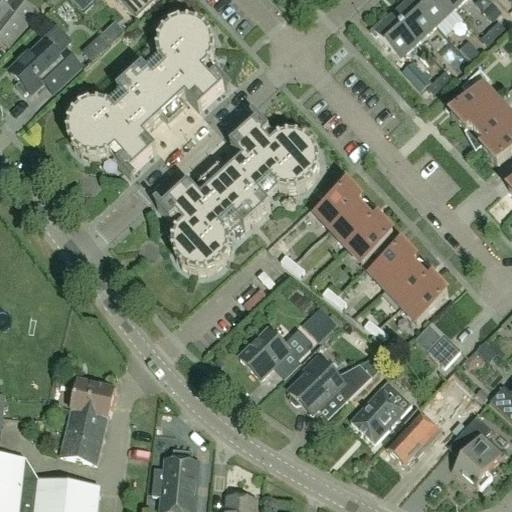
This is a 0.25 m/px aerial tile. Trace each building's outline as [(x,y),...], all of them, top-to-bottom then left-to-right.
[(0,0),(0,44),(9,51),(16,42),(35,17),(15,2),(7,13),(0,8),(0,0)] [(119,0),(117,2),(135,23),(157,2),(155,0),(119,0)] [(440,0),(412,0),(410,2),(436,31),(454,15),(440,0)] [(440,0),(454,15),(469,0),(440,0)] [(436,31),(410,2),(393,18),(419,47),(436,31)] [(492,7),(484,15),(493,24),(501,16),(492,7)] [(419,47),(393,18),(384,26),(382,24),(370,35),(376,42),(379,39),(401,63),(419,47)] [(101,164),(100,163),(104,163),(107,162),(107,163),(109,162),(109,161),(111,159),(114,158),(113,158),(116,155),(124,163),(118,169),(131,183),(134,181),(131,178),(154,157),(157,155),(144,140),(186,102),(199,116),(203,113),(202,113),(225,92),(227,95),(231,92),(217,79),(211,84),(203,76),(206,73),(208,71),(209,69),(210,69),(211,67),(210,67),(212,64),(213,61),(214,61),(214,59),(213,59),(213,55),(213,51),(214,51),(214,49),(213,49),(212,46),(211,43),(212,42),(211,40),(210,41),(208,38),(205,35),(206,34),(205,33),(204,34),(201,32),(199,30),(199,29),(197,28),(197,29),(193,28),(189,27),(190,26),(187,26),(187,27),(184,27),(181,27),(181,26),(179,27),(179,28),(175,29),(172,31),(171,29),(170,31),(170,32),(168,34),(166,36),(165,35),(163,37),(164,38),(162,41),(161,44),(159,44),(159,46),(160,46),(159,49),(159,53),(157,53),(157,55),(159,55),(159,58),(160,62),(159,63),(159,65),(161,64),(162,67),(164,70),(166,73),(154,83),(143,71),(117,95),(128,107),(117,118),(114,116),(112,113),(109,112),(109,111),(107,110),(107,111),(103,110),(99,109),(100,108),(97,108),(97,109),(94,109),(91,110),(91,108),(88,109),(89,110),(85,111),(82,113),(81,112),(79,113),(80,114),(78,116),(75,119),(74,118),(73,120),(74,120),(72,123),(71,127),(70,126),(69,128),(70,129),(69,132),(69,135),(68,135),(68,137),(69,137),(70,141),(70,145),(70,147),(71,147),(73,149),(74,152),(73,153),(75,155),(76,154),(78,156),(81,159),(81,160),(82,161),(83,160),(86,161),(89,162),(89,164),(91,164),(91,163),(95,164),(98,164),(98,165),(101,164)] [(499,26),(490,35),(496,41),(505,33),(502,30),(499,26)] [(496,41),(490,35),(480,43),(486,49),(496,41)] [(101,41),(85,56),(93,64),(109,50),(101,41)] [(44,45),(24,64),(22,62),(9,74),(11,76),(10,77),(19,87),(16,90),(25,100),(28,97),(31,100),(48,85),(51,85),(59,93),(82,71),(65,53),(58,60),(44,45)] [(480,58),(469,46),(460,54),(471,66),(480,58)] [(413,67),(403,76),(421,96),(431,87),(413,67)] [(467,136),(498,108),(482,91),(489,85),(480,75),(462,92),(470,101),(451,119),(467,136)] [(452,82),(446,76),(437,84),(442,90),(452,82)] [(442,90),(437,84),(427,92),(433,99),(442,90)] [(511,123),(498,108),(467,136),(465,138),(472,151),(476,147),(482,153),(511,125),(511,123)] [(317,158),(316,159),(315,156),(313,153),(314,152),(313,151),(312,151),(309,149),(306,147),(307,146),(305,144),(305,145),(302,144),(299,143),(299,142),(297,141),(297,142),(293,142),(289,142),(289,141),(287,141),(287,142),(284,143),(281,144),(280,143),(278,143),(279,145),(276,146),(274,148),(271,150),(263,141),(270,136),(257,121),(254,124),(256,127),(234,148),(234,147),(231,150),(244,164),(202,203),(189,189),(185,192),(186,192),(164,213),(161,210),(158,213),(171,227),(177,221),(185,230),(182,232),(180,234),(178,237),(177,236),(176,238),(177,238),(176,241),(175,245),(174,244),(173,247),(174,247),(174,250),(174,254),(173,254),(174,256),(175,256),(176,259),(177,262),(176,263),(177,265),(178,264),(180,267),(182,270),(181,271),(183,273),(184,272),(186,274),(189,275),(189,276),(191,277),(191,276),(194,277),(198,278),(198,279),(200,280),(200,278),(204,278),(207,278),(207,279),(209,279),(209,277),(212,276),(215,275),(216,276),(218,275),(217,274),(220,272),(222,269),(223,270),(224,268),(223,268),(225,264),(227,261),(228,262),(229,259),(228,259),(228,256),(229,253),(230,253),(230,251),(229,251),(228,247),(228,243),(229,243),(228,241),(227,241),(226,238),(224,235),(222,232),(234,222),(245,234),(270,211),(259,198),(271,187),(273,190),(276,192),(279,194),(279,195),(280,196),(281,194),(285,196),(288,196),(288,198),(290,198),(290,196),(294,196),(297,196),(297,197),(299,196),(299,195),(302,194),(306,192),(306,193),(308,192),(307,191),(310,189),(312,187),(313,187),(315,186),(313,185),(315,182),(317,179),(318,179),(319,177),(317,177),(318,174),(318,170),(320,170),(320,168),(318,168),(318,164),(317,161),(318,161),(317,158)] [(511,125),(482,153),(497,170),(511,156),(511,125)] [(332,236),(365,205),(363,207),(347,190),(316,218),(332,236)] [(377,214),(365,205),(332,236),(347,252),(378,224),(372,217),(377,214)] [(394,241),(378,224),(347,252),(363,269),(394,241)] [(387,295),(419,265),(417,267),(402,249),(371,278),(387,295)] [(295,267),(285,260),(280,266),(290,274),(295,267)] [(431,273),(419,265),(387,295),(401,312),(432,283),(427,277),(431,273)] [(299,281),(304,275),(295,267),(290,274),(299,281)] [(432,283),(401,312),(417,329),(448,300),(432,283)] [(322,299),(332,307),(337,300),(327,293),(322,299)] [(332,307),(341,314),(346,308),(337,300),(332,307)] [(366,314),(374,327),(390,316),(382,304),(366,314)] [(320,346),(338,328),(322,311),(303,329),(320,346)] [(364,332),(373,339),(378,333),(369,325),(364,332)] [(378,333),(373,339),(383,347),(388,340),(378,333)] [(295,339),(283,349),(269,335),(240,363),(261,385),(290,357),(299,367),(311,356),(295,339)] [(445,373),(461,355),(444,339),(427,356),(445,373)] [(372,383),(359,370),(337,382),(317,361),(304,374),(308,379),(289,397),(291,399),(290,405),(296,410),(301,409),(312,421),(340,394),(350,404),(372,383)] [(61,459),(97,467),(115,393),(79,385),(61,459)] [(389,387),(381,395),(352,426),(354,429),(354,430),(361,436),(365,440),(372,447),(373,446),(375,448),(404,417),(413,409),(389,387)] [(511,394),(510,397),(504,391),(490,406),(511,426),(511,394)] [(408,430),(409,431),(387,455),(405,471),(414,460),(418,463),(430,449),(421,441),(433,429),(431,427),(450,407),(438,395),(418,415),(420,418),(408,430)] [(466,462),(455,474),(477,495),(479,493),(481,495),(492,483),(487,478),(505,459),(486,442),(492,436),(477,422),(451,449),(466,462)] [(161,511),(194,511),(199,468),(191,467),(192,457),(175,456),(174,465),(166,464),(165,475),(156,474),(153,501),(162,502),(161,511)] [(98,511),(100,493),(39,486),(26,465),(0,461),(0,511),(98,511)] [(256,511),(257,503),(227,501),(225,511),(256,511)]
